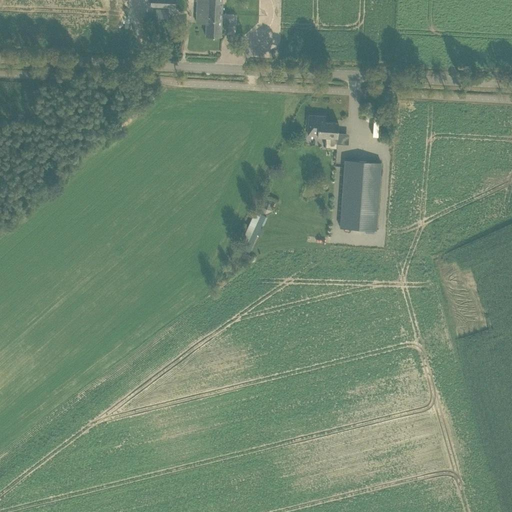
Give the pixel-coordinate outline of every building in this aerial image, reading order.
[(205,36),(220,37),(221,0),(197,0),(196,23),(206,23),(205,36)] [(337,123),(324,122),(325,116),(308,115),(307,135),(337,137),(337,130),(337,123)] [(344,159),(340,227),(370,228),(377,229),(381,161),(349,159),(344,159)] [(267,203),(261,206),(264,213),(271,210),(267,203)] [(258,225),(262,226),(266,215),(262,213),(258,225)]
